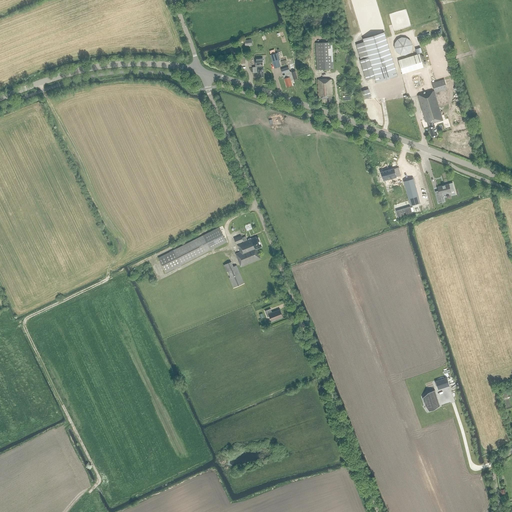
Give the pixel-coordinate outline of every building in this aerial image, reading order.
[(375,77),(376,81),(397,75),(384,32),(363,38),(369,57),(360,60),(366,80),(375,77)] [(394,43),(394,48),(396,52),(400,55),(405,55),(409,53),(412,50),(412,45),(410,40),(406,38),(402,37),(397,39),(394,43)] [(332,42),(315,43),(317,70),(333,69),(332,42)] [(424,67),(420,54),(398,60),(402,74),(424,67)] [(281,66),(291,63),(290,57),(279,60),(281,66)] [(264,72),(263,58),(256,58),(256,60),(255,60),(255,64),(256,64),(256,66),(257,66),(257,68),(253,68),(253,72),(251,72),(252,72),(258,72),(258,76),(259,76),(259,77),(264,76),(264,72)] [(290,73),(289,71),(285,73),(286,75),(285,75),(283,75),(287,87),(292,85),(291,80),(294,79),(294,80),(298,79),(295,71),(295,73),(292,74),(292,72),(291,72),(292,73),(290,73)] [(327,80),(327,79),(318,80),(319,99),(327,99),(327,101),(332,101),(331,95),(332,95),(331,79),(327,80)] [(432,84),(434,91),(418,96),(426,122),(427,122),(431,136),(437,135),(434,123),(443,120),(435,92),(437,92),(437,93),(446,90),(444,81),(432,84)] [(389,170),(379,173),(381,173),(383,177),(386,176),(387,180),(401,176),(399,167),(391,170),(389,171),(389,170),(388,170),(389,170)] [(413,179),(404,181),(410,206),(420,203),(413,179)] [(438,187),(438,191),(439,192),(435,192),(438,203),(444,202),(442,194),(455,191),(453,183),(449,184),(445,185),(442,186),(438,187)] [(400,211),(388,215),(390,220),(402,216),(400,211)] [(219,227),(158,258),(166,272),(227,242),(219,227)] [(240,236),(233,239),(236,245),(237,244),(240,252),(235,254),(241,267),(261,259),(257,249),(261,247),(258,238),(256,238),(255,237),(251,239),(251,238),(248,239),(248,240),(245,241),(244,238),(241,238),(240,236)] [(230,263),(224,265),(233,288),(244,283),(236,266),(232,267),(230,263)] [(271,309),(265,311),(268,318),(270,317),(272,321),(283,317),(280,309),(272,312),(271,309)] [(435,382),(438,389),(449,386),(447,378),(435,382)] [(507,387),(501,389),(504,400),(510,398),(507,387)] [(425,405),(429,411),(434,410),(440,406),(435,390),(428,392),(422,398),(425,405)]
